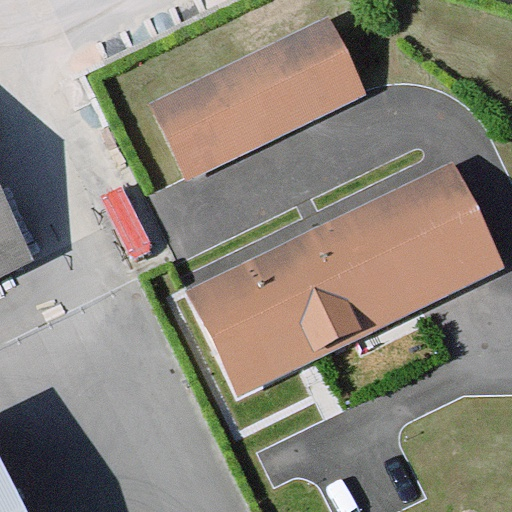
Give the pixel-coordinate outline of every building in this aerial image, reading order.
[(334,21),(150,105),(185,182),(370,97),(334,21)] [(451,171),(192,292),(239,392),(498,270),(451,171)] [(136,185),(109,195),(134,259),(161,249),(136,185)] [(0,265),(27,252),(0,197),(0,265)] [(9,511),(0,493),(0,511),(9,511)]
